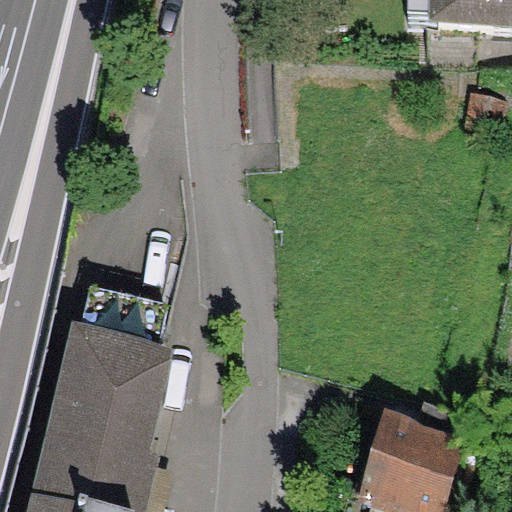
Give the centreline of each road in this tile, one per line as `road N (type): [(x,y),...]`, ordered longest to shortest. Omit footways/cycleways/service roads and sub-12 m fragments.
road 1 (residential): [(249,511),(261,326),(224,235),(211,0)]
road 2 (primary): [(0,415),(76,83),(80,0)]
road 3 (primary): [(38,0),(0,139)]
